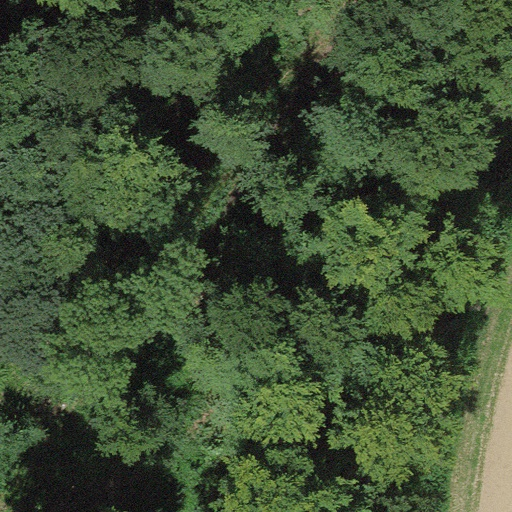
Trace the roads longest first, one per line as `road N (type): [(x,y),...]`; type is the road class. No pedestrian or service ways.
road 1 (track): [(350,0),(99,382),(0,495)]
road 2 (track): [(449,511),(472,400),(511,285)]
